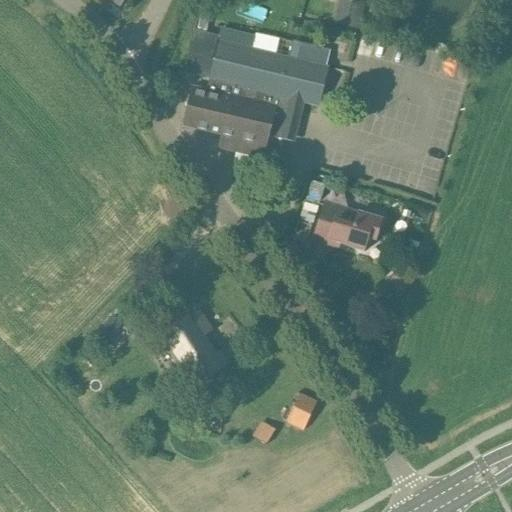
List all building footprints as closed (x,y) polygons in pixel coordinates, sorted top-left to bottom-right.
[(255,38),(220,30),(219,38),(194,31),(183,74),(213,82),(211,93),(191,88),(181,127),(220,137),(217,149),(262,160),(268,137),(293,143),(302,105),(317,108),(327,68),(326,68),(330,51),(293,43),(289,58),(252,49),(255,38)] [(325,185),(312,182),(306,202),(319,206),(325,185)] [(382,222),(323,204),(314,232),(315,233),(316,232),(329,236),(327,242),(364,253),(369,234),(376,236),(376,237),(377,237),(382,222)] [(213,332),(199,311),(157,337),(191,389),(227,366),(207,336),(213,332)] [(122,325),(113,317),(95,337),(104,345),(122,325)] [(316,404),(299,396),(285,423),(303,432),(316,404)] [(263,424),(254,438),(265,446),(274,431),(263,424)]
